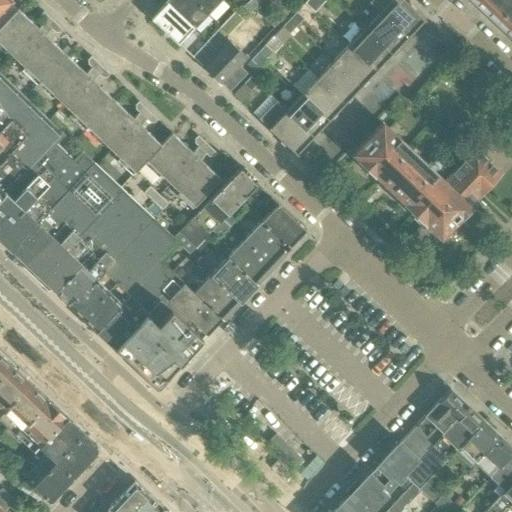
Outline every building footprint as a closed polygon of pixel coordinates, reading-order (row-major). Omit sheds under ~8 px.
[(0,0),(0,14),(11,3),(7,0),(0,0)] [(194,0),(167,0),(166,2),(194,27),(207,12),(194,0)] [(194,0),(207,12),(219,0),(194,0)] [(249,13),(257,5),(252,0),(250,0),(243,7),(249,13)] [(267,0),(279,10),(285,16),(293,8),(283,0),(267,0)] [(325,0),(307,0),(305,3),(314,12),(325,0)] [(370,0),(368,2),(379,12),(381,10),(409,37),(425,20),(403,0),(370,0)] [(511,0),(489,0),(482,8),(496,21),(511,3),(511,0)] [(194,27),(166,2),(151,18),(178,44),(178,43),(194,27)] [(511,3),(496,21),(510,34),(511,32),(511,3)] [(0,26),(0,44),(39,81),(66,54),(46,35),(51,30),(54,33),(58,33),(62,29),(43,11),(39,15),(40,19),(43,22),(38,28),(17,8),(17,9),(0,26)] [(266,20),(274,27),(285,16),(279,10),(275,14),(273,13),(271,11),(264,18),(266,20)] [(379,12),(364,28),(392,54),(409,37),(381,10),(379,12)] [(235,11),(221,25),(230,34),(243,20),(235,11)] [(296,12),(289,19),(296,26),(303,19),(296,12)] [(296,26),(289,19),(281,27),(289,34),(296,26)] [(339,36),(348,45),(376,71),(392,54),(364,28),(355,20),(339,36)] [(206,41),(207,42),(214,50),(230,34),(221,25),(206,41)] [(221,82),(230,91),(247,73),(238,64),(245,57),(228,41),(203,67),(220,83),(221,82)] [(214,50),(207,42),(192,57),(200,65),(214,50)] [(265,45),(258,52),(265,59),(272,52),(265,45)] [(348,45),(332,61),(360,87),(376,71),(348,45)] [(265,59),(258,52),(250,60),(258,67),(265,59)] [(39,81),(87,127),(113,99),(93,81),(99,75),(102,78),(106,78),(109,74),(90,56),(87,60),(87,64),(91,68),(85,73),(66,54),(39,81)] [(332,61),(316,78),(345,104),(360,87),(332,61)] [(0,93),(1,95),(19,111),(53,142),(61,134),(62,133),(0,73),(0,93)] [(250,76),(243,84),(250,91),(258,83),(250,76)] [(316,78),(301,94),(329,120),(345,104),(316,78)] [(301,94),(286,110),(284,112),(312,138),(329,120),(301,94)] [(0,130),(19,111),(1,95),(0,95),(0,130)] [(87,127),(134,172),(160,144),(141,126),(146,120),(149,123),(154,123),(157,119),(138,101),(135,105),(135,109),(138,113),(133,118),(113,99),(87,127)] [(284,112),(286,110),(276,100),(258,119),(296,155),(312,138),(284,112)] [(0,130),(0,197),(53,142),(19,111),(0,130)] [(469,205),(445,182),(444,183),(381,123),(352,153),(440,236),(441,235),(442,237),(446,237),(449,234),(449,230),(447,229),(469,205)] [(160,144),(134,172),(135,173),(146,161),(194,207),(220,179),(200,159),(205,154),(209,157),(213,157),(216,153),(197,135),(194,139),(194,143),(197,146),(192,152),(171,132),(160,144)] [(465,161),(445,182),(469,205),(499,173),(487,161),(489,159),(478,149),(488,138),(482,133),(467,149),(472,153),(465,161)] [(53,142),(56,144),(64,136),(61,134),(53,142)] [(0,197),(0,233),(22,210),(54,178),(67,191),(95,164),(79,149),(71,158),(56,144),(53,142),(0,197)] [(96,330),(112,345),(158,296),(161,293),(171,302),(206,335),(221,319),(193,292),(183,283),(180,279),(178,282),(159,262),(178,242),(173,237),(95,164),(67,191),(54,206),(37,223),(39,225),(29,234),(26,232),(17,242),(18,243),(12,250),(17,255),(52,288),(59,295),(96,330)] [(223,184),(173,237),(178,242),(189,253),(194,248),(196,246),(210,231),(218,223),(224,217),(227,213),(228,212),(234,206),(255,184),(256,183),(255,182),(252,180),(251,182),(244,175),(246,174),(239,167),(224,183),(223,184)] [(143,192),(162,210),(167,203),(149,186),(143,192)] [(260,221),(288,248),(305,230),(281,207),(281,206),(270,196),(263,203),(270,210),(260,221)] [(0,233),(0,239),(12,250),(18,243),(17,242),(26,232),(29,234),(39,225),(37,223),(54,206),(47,199),(42,204),(33,214),(32,212),(29,216),(22,210),(0,233)] [(243,215),(234,206),(228,212),(227,213),(224,217),(218,223),(210,231),(218,238),(236,220),(237,221),(243,215)] [(242,239),(271,266),(288,248),(260,221),(257,225),(249,233),(242,239)] [(226,256),(255,283),(271,266),(242,239),(226,256)] [(203,256),(194,248),(189,253),(198,261),(203,256)] [(210,273),(238,300),(255,283),(226,256),(210,273)] [(193,292),(221,319),(238,300),(210,273),(193,292)] [(158,296),(112,345),(157,387),(173,369),(187,354),(202,338),(194,331),(158,296)] [(0,377),(11,366),(0,354),(0,377)] [(0,377),(0,421),(6,428),(40,393),(11,366),(0,377)] [(449,389),(398,442),(416,459),(466,404),(449,389)] [(29,449),(34,453),(67,418),(47,399),(40,393),(6,428),(29,449)] [(404,475),(418,489),(424,482),(441,464),(453,452),(482,420),(466,404),(416,459),(402,474),(404,475)] [(241,426),(224,412),(217,419),(234,434),(241,426)] [(43,473),(32,485),(42,495),(49,501),(89,458),(95,452),(95,444),(67,418),(34,453),(28,459),(34,465),(43,473)] [(482,420),(453,452),(463,461),(468,467),(473,462),(498,435),(482,420)] [(511,448),(498,435),(473,462),(488,476),(511,450),(511,448)] [(398,442),(344,500),(357,511),(368,511),(396,483),(404,475),(402,474),(416,459),(398,442)] [(492,491),(498,496),(511,480),(511,450),(488,476),(498,485),(492,491)] [(25,483),(0,459),(0,472),(19,490),(20,489),(34,503),(42,495),(32,485),(28,481),(25,483)] [(291,475),(276,461),(269,469),(284,483),(291,475)] [(399,511),(420,490),(418,489),(404,475),(396,483),(405,491),(387,510),(386,510),(384,511),(399,511)] [(104,511),(131,511),(148,494),(134,480),(109,506),(104,511)] [(511,480),(498,496),(483,511),(504,511),(508,508),(511,504),(511,480)] [(418,489),(420,490),(430,500),(434,504),(440,497),(424,482),(418,489)] [(8,494),(0,501),(0,511),(4,511),(14,500),(8,494)] [(166,511),(148,494),(131,511),(166,511)] [(434,504),(436,506),(442,511),(454,511),(457,509),(456,508),(452,504),(442,495),(440,497),(434,504)] [(452,504),(456,508),(463,502),(458,497),(452,504)] [(357,511),(344,500),(332,511),(357,511)] [(421,508),(425,511),(430,511),(436,506),(434,504),(430,500),(421,508)]
